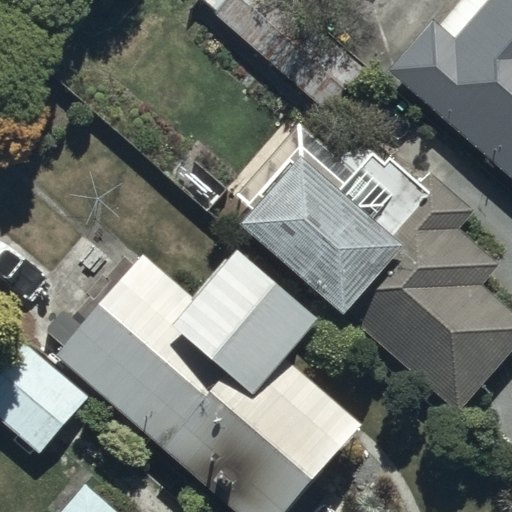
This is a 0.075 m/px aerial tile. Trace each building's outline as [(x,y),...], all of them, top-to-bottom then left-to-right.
[(127,12),(114,0),(92,0),(56,40),(80,63),(127,12)] [(366,74),(281,0),(201,0),(332,113),(366,74)] [(491,0),(457,0),(393,76),(511,177),(511,0),(495,0),(494,2),(491,0)] [(259,213),(248,225),(457,410),(511,347),(511,311),(485,287),(505,264),(466,229),(481,212),(436,173),(425,185),(393,158),(386,165),(371,152),(341,186),(298,148),(249,203),(259,213)] [(61,333),(72,343),(60,357),(244,511),(288,511),(365,421),(293,361),(326,323),(239,249),(198,297),(147,254),(138,265),(127,255),(107,277),(104,274),(85,295),(91,300),(61,333)] [(25,339),(0,368),(0,418),(44,456),(94,398),(25,339)] [(123,511),(91,484),(66,511),(123,511)]
